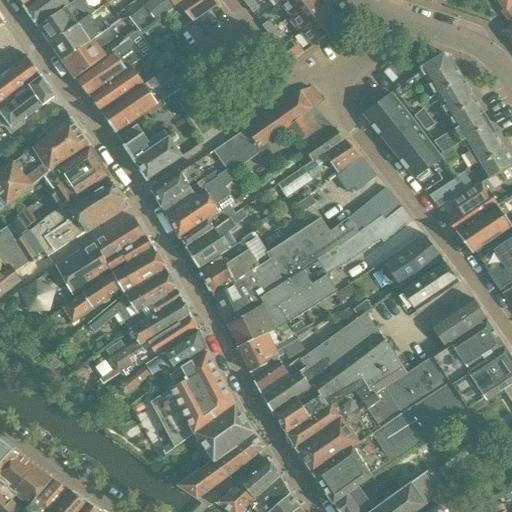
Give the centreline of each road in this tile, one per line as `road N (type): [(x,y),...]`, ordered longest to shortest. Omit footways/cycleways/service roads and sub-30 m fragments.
road 1 (residential): [(326,511),(252,403),(141,194),(0,0)]
road 2 (residential): [(511,333),(328,93)]
road 3 (residential): [(0,423),(129,511)]
road 4 (tertiary): [(511,80),(471,39),(397,22)]
